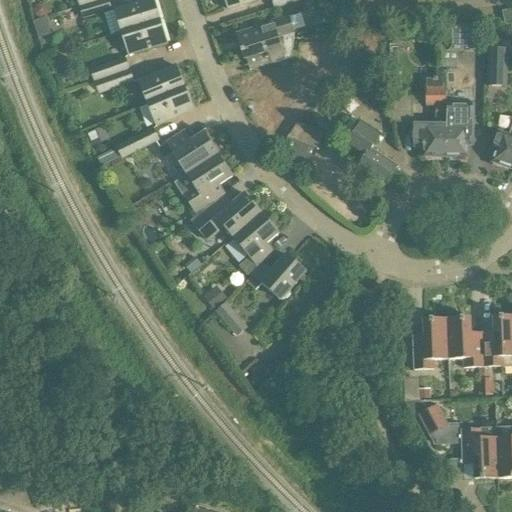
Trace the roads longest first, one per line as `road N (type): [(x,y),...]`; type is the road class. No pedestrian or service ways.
road 1 (residential): [(368,256),(278,188),(234,124),(184,0)]
road 2 (residential): [(511,200),(481,185),(436,182),(408,196),(368,256)]
road 3 (residential): [(368,256),(443,268),(483,258),(511,235)]
